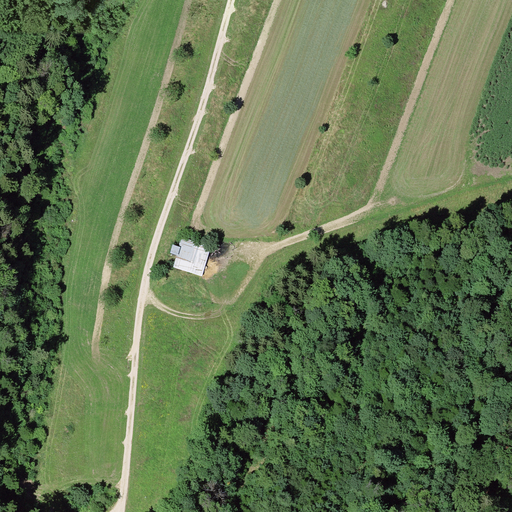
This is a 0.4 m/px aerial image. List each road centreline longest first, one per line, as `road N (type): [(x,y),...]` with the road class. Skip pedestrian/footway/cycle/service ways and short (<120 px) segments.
road 1 (track): [(119,511),(145,285),(233,0)]
road 2 (track): [(20,0),(66,168)]
